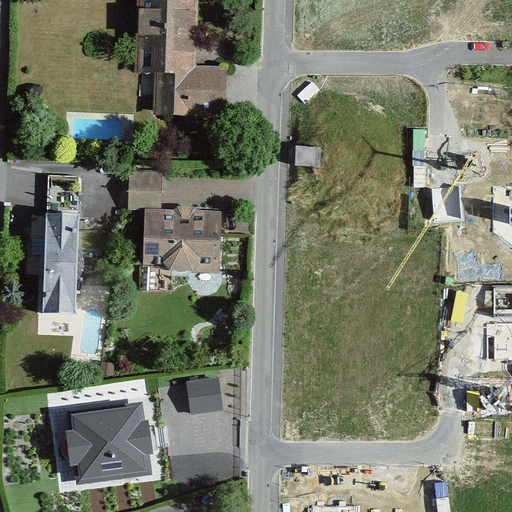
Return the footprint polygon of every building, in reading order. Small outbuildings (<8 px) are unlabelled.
[(198,0),(134,0),(133,76),(153,76),(152,119),(226,120),(227,69),(197,68),(198,0)] [(511,172),(480,172),(480,226),(510,248),(511,247),(511,172)] [(79,206),(80,176),(50,175),(48,204),(79,206)] [(131,213),(148,214),(163,214),(164,176),(132,175),(131,213)] [(163,214),(148,214),(145,275),(221,278),(224,216),(201,215),(197,211),(180,210),(176,215),(163,214)] [(81,219),(41,217),(36,335),(76,337),(77,312),(81,219)] [(511,315),(484,316),(484,361),(511,360),(511,315)] [(219,376),(186,381),(191,415),(224,410),(219,376)] [(140,406),(68,415),(70,435),(66,436),(70,469),(75,468),(77,486),(152,477),(150,458),(154,458),(150,420),(142,421),(140,406)] [(400,511),(401,495),(301,493),(300,511),(400,511)]
